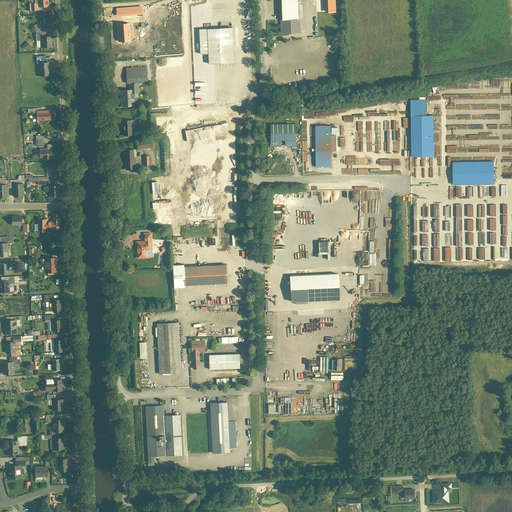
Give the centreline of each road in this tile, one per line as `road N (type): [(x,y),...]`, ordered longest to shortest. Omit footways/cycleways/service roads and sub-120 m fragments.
road 1 (residential): [(126,395),(239,392),(257,374),(251,124),(265,57),(263,0)]
road 2 (residential): [(98,0),(115,332),(126,395)]
road 3 (residential): [(123,509),(181,505),(208,488),(421,479)]
road 4 (residential): [(78,486),(69,206)]
road 5 (track): [(414,0),(413,79),(254,108)]
road 6 (residential): [(69,206),(57,0)]
road 7 (unknown): [(253,183),(418,182)]
